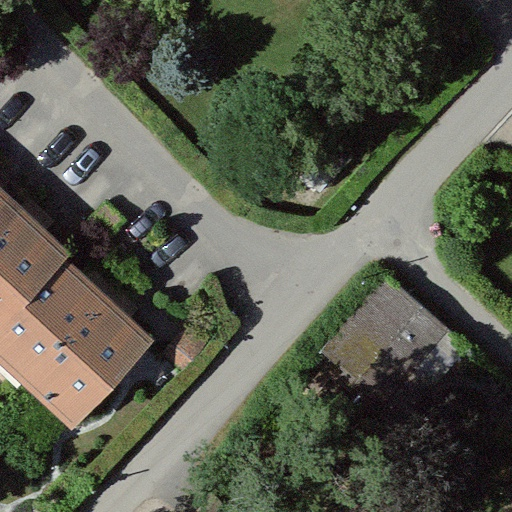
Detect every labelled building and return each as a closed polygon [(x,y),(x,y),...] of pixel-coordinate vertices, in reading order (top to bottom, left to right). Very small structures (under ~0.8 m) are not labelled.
[(0,224),(16,207),(0,191),(0,224)] [(61,249),(16,207),(0,224),(0,316),(57,253),(61,249)] [(101,294),(57,253),(0,316),(0,350),(26,375),(101,294)] [(467,342),(386,274),(326,345),(361,375),(350,387),(397,426),(467,342)] [(144,334),(101,294),(26,375),(69,415),(144,334)] [(187,329),(168,352),(185,367),(205,343),(187,329)]
